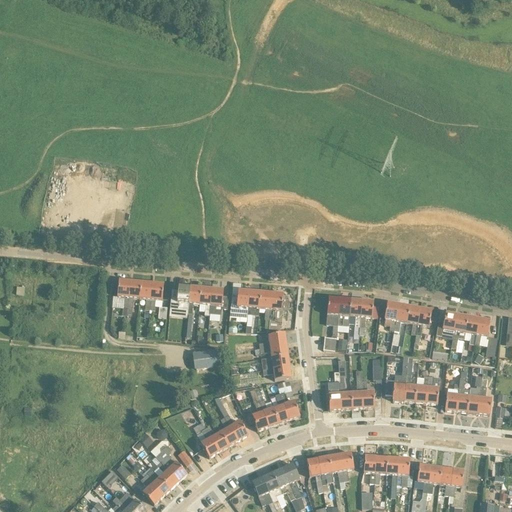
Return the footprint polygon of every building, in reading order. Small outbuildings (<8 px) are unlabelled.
[(127,310),(128,300),(130,283),(118,282),(116,299),(124,300),(122,318),(126,318),(126,317),(127,310)] [(128,300),(127,310),(132,311),(133,308),(133,301),(139,301),(141,284),(130,283),(128,300)] [(150,312),(151,302),(152,285),(141,284),(139,301),(145,302),(144,312),(150,312)] [(152,285),(151,302),(150,312),(154,313),(155,303),(162,303),(164,287),(152,285)] [(24,296),(24,289),(16,288),(16,296),(24,296)] [(170,311),(187,312),(189,289),(178,288),(177,292),(171,292),(170,311)] [(193,307),(199,307),(200,290),(189,289),(187,312),(187,316),(192,316),(193,307)] [(221,309),(210,308),(211,291),(200,290),(199,307),(205,308),(204,317),(209,318),(209,316),(220,317),(221,311),(221,309)] [(221,311),(227,312),(228,299),(223,298),(223,292),(211,291),(210,308),(221,309),(221,311)] [(232,296),(230,315),(230,316),(247,317),(249,293),(238,292),(237,297),(232,296)] [(258,318),(259,311),(261,294),(249,293),(247,317),(258,318)] [(261,294),(259,311),(265,312),(264,321),(263,334),(268,334),(268,333),(272,295),(261,294)] [(283,296),(272,295),(268,333),(279,332),(283,296)] [(336,338),(337,328),(339,301),(328,300),(326,328),(333,328),(332,338),(336,338)] [(339,301),(337,328),(342,328),(348,329),(351,302),(339,301)] [(355,329),(360,329),(362,303),(351,302),(348,329),(349,329),(350,319),(355,319),(355,329)] [(373,303),(362,303),(360,329),(359,337),(364,337),(365,330),(364,330),(365,320),(372,321),(373,303)] [(393,333),(398,306),(387,304),(384,321),(385,321),(384,327),(390,328),(389,332),(393,333)] [(406,325),(409,308),(398,306),(393,333),(398,334),(400,324),(406,325)] [(415,337),(420,310),(409,308),(406,325),(404,336),(411,337),(411,336),(415,337)] [(166,321),(167,309),(159,309),(158,320),(166,321)] [(431,312),(420,310),(415,337),(415,345),(418,346),(420,338),(422,328),(428,329),(431,312)] [(438,323),(436,339),(452,342),(456,317),(445,315),(443,324),(438,323)] [(463,341),(467,319),(456,317),(452,342),(450,350),(451,350),(456,351),(457,340),(463,341)] [(464,341),(465,336),(471,337),(469,346),(474,347),(478,321),(467,319),(463,341),(464,341)] [(478,321),(474,347),(479,348),(480,338),(486,340),(486,342),(488,342),(485,357),(494,359),(497,341),(487,339),(490,323),(478,321)] [(259,351),(269,349),(286,347),(285,336),(268,338),(268,345),(258,346),(259,351)] [(335,353),(336,343),(336,340),(324,339),(323,352),(335,353)] [(345,343),(337,343),(337,351),(345,351),(345,343)] [(286,347),(269,349),(259,351),(260,356),(270,354),(271,360),(288,358),(286,347)] [(210,353),(192,356),(194,372),(223,368),(221,352),(210,353)] [(476,355),(472,362),(479,366),(483,359),(476,355)] [(288,358),(271,360),(272,366),(262,368),(262,373),(289,369),(288,358)] [(395,383),(386,383),(385,397),(392,398),(392,403),(403,404),(407,365),(408,360),(403,359),(401,378),(395,377),(395,383)] [(338,374),(340,413),(352,412),(350,395),(345,395),(344,379),(346,379),(345,362),(338,363),(339,374),(338,374)] [(412,369),(412,365),(407,365),(403,404),(414,405),(416,388),(410,388),(412,369)] [(382,383),(381,368),(373,368),(373,383),(382,383)] [(291,380),(289,369),(262,373),(263,377),(274,376),(275,383),(291,380)] [(356,374),(357,394),(350,395),(352,412),(363,411),(361,373),(356,374)] [(361,373),(363,411),(374,411),(373,393),(367,394),(366,384),(361,384),(361,373)] [(414,405),(426,406),(428,379),(423,378),(423,381),(417,380),(416,388),(414,405)] [(433,379),(428,379),(426,406),(437,407),(439,390),(432,390),(433,379)] [(467,416),(478,417),(482,380),(481,380),(481,389),(476,389),(476,391),(470,390),(469,392),(467,416)] [(491,401),(485,400),(486,390),(487,381),(482,380),(478,417),(489,418),(491,401)] [(456,414),(467,416),(469,392),(463,391),(465,381),(459,381),(459,387),(458,392),(458,397),(456,414)] [(276,387),(279,397),(283,407),(289,423),(299,419),(294,403),(288,405),(286,400),(292,398),(288,383),(276,387)] [(340,413),(338,385),(334,385),(327,385),(329,413),(340,413)] [(195,392),(188,394),(191,401),(197,399),(195,392)] [(268,430),(259,404),(255,392),(250,393),(254,406),(255,406),(258,416),(251,418),(256,434),(268,430)] [(456,414),(458,397),(446,396),(444,413),(456,414)] [(505,404),(505,397),(498,396),(497,403),(505,404)] [(278,426),(289,423),(283,407),(279,397),(275,398),(278,409),(273,411),(278,426)] [(278,426),(273,411),(270,404),(265,406),(264,402),(259,404),(268,430),(278,426)] [(504,410),(496,409),(495,420),(503,420),(504,410)] [(233,426),(228,417),(224,420),(238,444),(248,438),(239,423),(233,426)] [(228,449),(238,444),(224,420),(220,422),(225,431),(220,434),(228,449)] [(209,461),(219,455),(205,431),(202,425),(193,430),(196,436),(201,433),(206,442),(200,446),(209,461)] [(209,429),(205,431),(219,455),(228,449),(220,434),(215,437),(209,429)] [(145,435),(139,441),(147,450),(153,444),(145,435)] [(160,464),(160,465),(178,485),(187,477),(169,457),(170,456),(171,451),(168,449),(164,448),(161,451),(160,455),(155,460),(160,464)] [(186,469),(193,465),(184,453),(177,458),(186,469)] [(349,483),(347,473),(353,472),(350,455),(339,457),(344,484),(349,483)] [(337,475),(339,485),(344,484),(339,457),(328,459),(331,476),(337,475)] [(363,475),(370,476),(369,486),(374,486),(375,459),(364,458),(363,475)] [(318,461),(322,488),(327,487),(325,477),(331,476),(328,459),(318,461)] [(379,486),(379,476),(386,477),(387,460),(375,459),(374,486),(379,486)] [(392,477),(390,500),(395,501),(396,495),(398,461),(387,460),(386,477),(392,477)] [(318,495),(323,494),(322,488),(318,461),(306,463),(309,480),(315,479),(318,495)] [(398,461),(396,495),(401,495),(401,489),(406,489),(407,478),(408,478),(409,461),(398,461)] [(170,492),(178,485),(160,465),(156,468),(163,475),(158,480),(170,492)] [(292,466),(282,471),(295,502),(300,500),(293,485),(299,482),(292,466)] [(117,472),(125,481),(131,476),(123,467),(117,472)] [(424,511),(426,496),(430,469),(419,467),(416,484),(423,485),(421,501),(420,504),(413,503),(411,511),(424,511)] [(430,469),(426,496),(432,496),(433,486),(439,487),(441,470),(430,469)] [(444,498),(449,498),(452,472),(441,470),(439,487),(445,488),(444,498)] [(299,511),(295,502),(282,471),(272,475),(282,497),(286,495),(294,511),(299,511)] [(449,498),(454,499),(455,489),(462,490),(464,473),(452,472),(449,498)] [(112,473),(101,484),(106,489),(109,486),(116,493),(124,485),(112,473)] [(272,475),(262,480),(276,511),(281,511),(280,510),(276,499),(282,497),(272,475)] [(147,476),(143,480),(162,500),(170,492),(158,480),(154,484),(147,476)] [(154,507),(162,500),(143,480),(140,483),(147,490),(142,495),(154,507)] [(276,511),(262,480),(251,485),(258,500),(262,508),(266,506),(267,508),(268,507),(270,511),(276,511)] [(361,511),(369,511),(369,495),(361,495),(361,511)] [(116,500),(127,511),(144,511),(134,502),(130,506),(123,499),(119,503),(116,500)] [(112,511),(127,511),(116,500),(112,503),(117,507),(112,511)]
